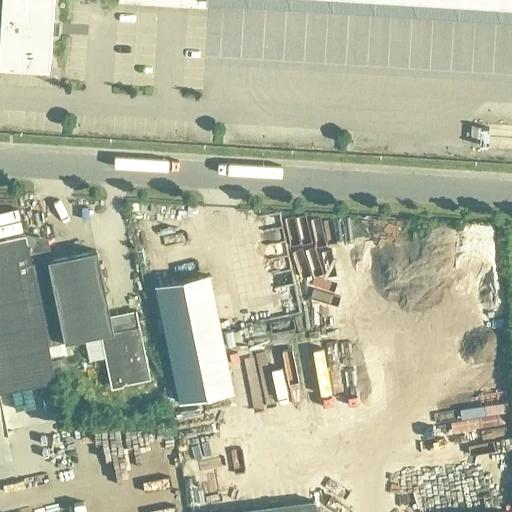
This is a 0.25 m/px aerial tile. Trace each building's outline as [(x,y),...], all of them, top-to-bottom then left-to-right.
[(207,9),(207,0),(404,0),(511,6),(511,0),(4,0),(0,63),(52,66),(55,0),(119,0),(119,4),(207,9)] [(0,392),(55,381),(53,372),(26,235),(0,240),(0,392)] [(65,369),(62,358),(62,355),(73,353),(71,341),(103,335),(113,387),(150,380),(136,312),(109,317),(97,252),(51,261),(47,240),(26,235),(53,372),(65,369)] [(155,286),(179,401),(231,390),(207,275),(155,286)] [(305,341),(289,344),(292,362),(308,360),(305,341)] [(511,375),(511,364),(486,367),(487,384),(502,383),(502,376),(511,375)] [(278,403),(295,400),(291,381),(274,384),(278,403)] [(317,511),(316,494),(272,498),(273,511),(317,511)] [(251,511),(251,503),(210,504),(209,511),(251,511)]
